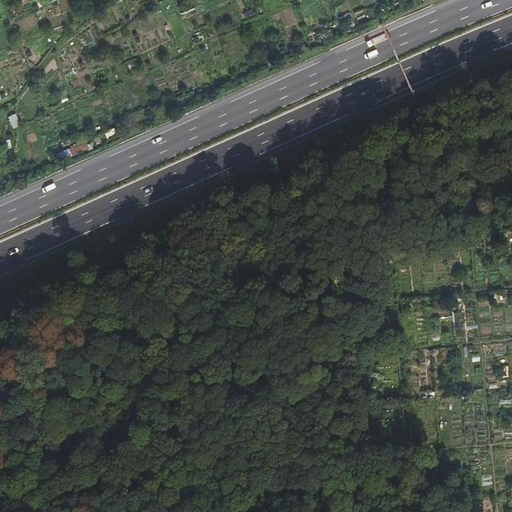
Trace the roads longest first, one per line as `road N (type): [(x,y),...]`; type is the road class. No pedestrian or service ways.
road 1 (track): [(0,310),(294,172),(511,82)]
road 2 (motorway): [(0,258),(511,31)]
road 3 (motorway): [(501,0),(0,221)]
